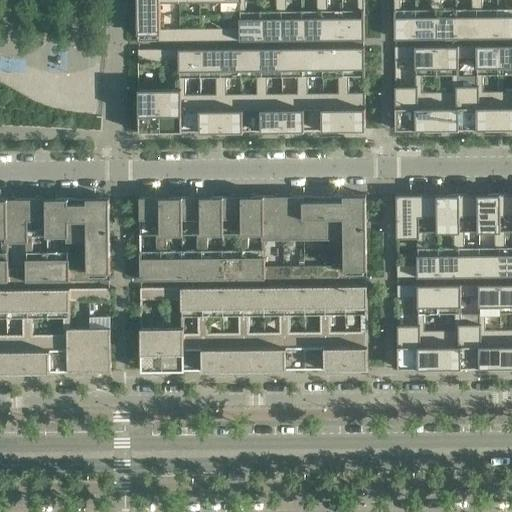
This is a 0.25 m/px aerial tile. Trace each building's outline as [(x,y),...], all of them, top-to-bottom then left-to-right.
[(365,39),(364,0),(137,0),(138,29),(159,29),(159,41),(365,39)] [(511,0),(394,0),(395,38),(511,37),(511,0)] [(511,45),(395,46),(396,129),(409,129),(409,131),(411,131),(411,129),(426,129),(426,130),(428,130),(428,129),(447,128),(447,130),(449,130),(449,128),(470,128),(470,130),(472,130),(472,128),(487,128),(487,130),(490,130),(490,128),(508,128),(508,130),(510,130),(510,128),(511,127),(511,45)] [(349,92),(349,76),(365,76),(365,47),(138,49),(139,132),(152,132),(152,133),(154,133),(154,131),(167,131),(167,133),(169,133),(169,131),(190,131),(190,133),(192,133),(192,131),(211,131),(211,133),(213,133),(213,131),(228,131),(228,133),(230,132),(230,131),(251,130),(251,132),(253,132),(253,130),(272,130),(272,132),(274,132),(274,130),(289,130),(289,132),(292,132),(292,130),(312,130),(312,132),(314,132),(314,130),(333,130),(333,131),(335,131),(335,130),(351,129),(351,131),(353,131),(353,129),(366,129),(365,92),(349,92)] [(511,192),(511,193),(511,191),(509,191),(509,193),(490,193),(490,191),(488,191),(488,193),(470,193),(470,192),(468,192),(468,193),(450,194),(450,192),(447,192),(447,194),(429,194),(429,192),(427,192),(427,194),(409,194),(409,192),(407,192),(407,194),(396,194),(397,277),(511,275),(511,192)] [(367,265),(367,227),(366,194),(353,195),(353,193),(351,193),(351,195),(345,195),(345,194),(344,194),(344,195),(333,195),(333,193),(331,193),(331,195),(318,195),(318,193),(316,193),(316,195),(292,195),(292,193),(290,193),(290,195),(277,195),(277,194),(275,194),(275,195),(254,196),(254,194),(252,194),(252,196),(234,196),(234,194),(231,194),(231,196),(213,196),(213,194),(211,194),(211,196),(193,196),(193,195),(191,195),(191,196),(173,197),(173,195),(170,195),(171,197),(152,197),(152,195),(150,195),(150,197),(140,197),(141,280),(347,277),(346,265),(367,265)] [(110,268),(110,230),(110,197),(97,197),(97,196),(95,196),(95,197),(89,197),(88,197),(81,197),(81,196),(79,196),(79,198),(59,198),(59,196),(56,196),(56,198),(38,198),(38,196),(36,196),(36,198),(15,198),(15,196),(13,196),(13,198),(7,198),(6,198),(0,198),(0,280),(90,280),(90,268),(110,268)] [(511,283),(397,285),(398,367),(411,367),(411,369),(413,369),(413,367),(429,367),(429,369),(431,369),(431,367),(449,367),(449,369),(452,369),(452,367),(472,367),(472,368),(474,368),(474,367),(490,366),(490,368),(492,368),(492,366),(511,366),(511,368),(511,283)] [(368,368),(367,306),(367,285),(141,287),(142,370),(154,370),(154,372),(157,372),(157,370),(172,370),(172,372),(174,372),(174,370),(193,370),(193,371),(195,371),(195,370),(216,369),(216,371),(218,371),(218,369),(233,369),(233,371),(235,371),(235,369),(254,369),(254,371),(256,371),(256,369),(277,369),(277,370),(279,370),(279,369),(294,369),(294,370),(297,370),(297,368),(315,368),(315,370),(317,370),(317,368),(338,368),(338,370),(340,370),(340,368),(353,368),(353,370),(355,370),(355,368),(368,368)] [(111,370),(111,327),(70,328),(70,300),(111,300),(110,288),(0,289),(0,371),(17,371),(17,373),(19,373),(19,371),(38,371),(38,373),(40,373),(40,371),(49,371),(49,373),(50,373),(50,371),(54,371),(54,373),(56,373),(56,371),(81,371),(81,373),(83,373),(83,371),(96,371),(96,372),(99,372),(99,371),(111,370)]
